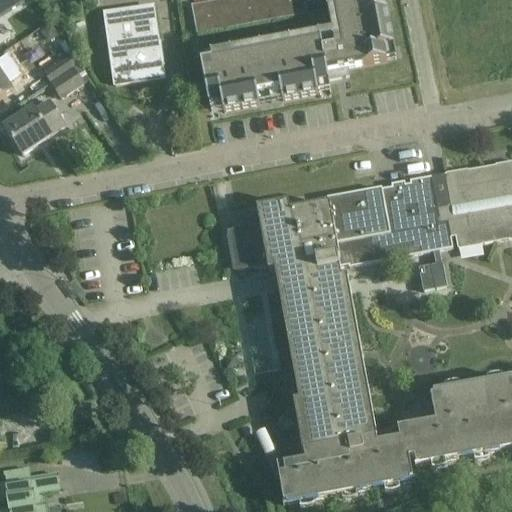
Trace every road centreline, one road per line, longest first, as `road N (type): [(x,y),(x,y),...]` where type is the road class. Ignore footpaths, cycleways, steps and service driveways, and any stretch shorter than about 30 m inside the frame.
road 1 (residential): [(0,204),(511,106)]
road 2 (tertiary): [(185,511),(154,440),(36,275)]
